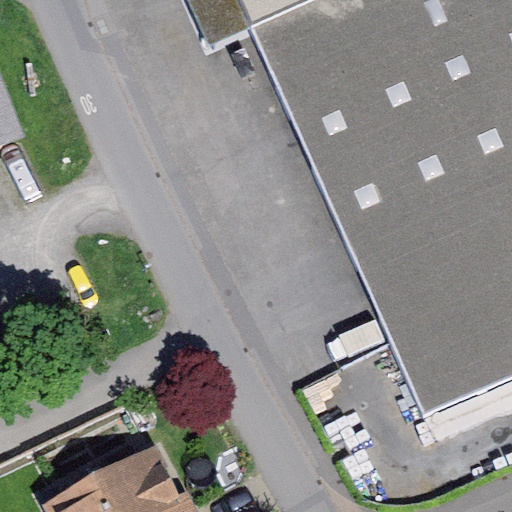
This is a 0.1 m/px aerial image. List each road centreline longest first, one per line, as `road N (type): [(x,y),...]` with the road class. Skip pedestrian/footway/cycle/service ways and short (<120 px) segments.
road 1 (residential): [(220,324),(69,0)]
road 2 (residential): [(220,324),(0,424)]
road 3 (residential): [(318,511),(220,324)]
